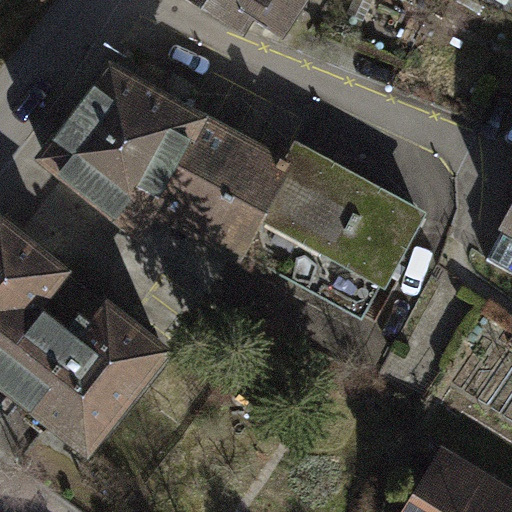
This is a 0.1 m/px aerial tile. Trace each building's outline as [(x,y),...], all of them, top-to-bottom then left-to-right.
[(285,33),(307,0),(203,0),(247,28),(256,14),(285,33)] [(262,225),(297,161),(286,155),(206,118),(104,64),(32,163),(137,248),(153,220),(240,265),(262,225)] [(294,141),(286,155),(297,161),(262,225),(385,292),(427,215),(294,141)] [(511,208),(487,256),(511,268),(511,208)] [(0,392),(87,459),(169,352),(104,301),(84,326),(51,300),(70,274),(0,220),(0,392)] [(511,511),(511,487),(444,446),(403,511),(511,511)]
